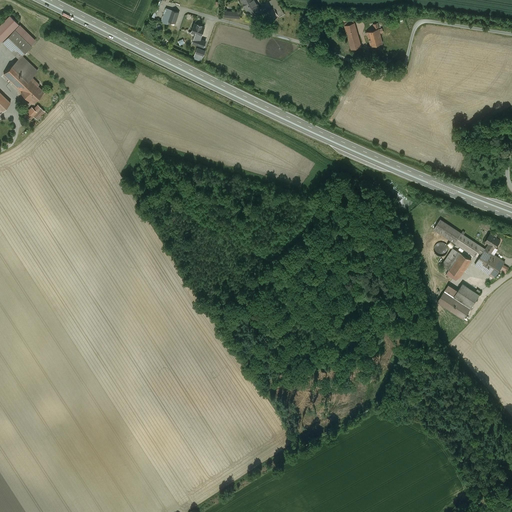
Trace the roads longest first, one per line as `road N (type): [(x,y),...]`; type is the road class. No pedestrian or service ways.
road 1 (trunk): [(37,0),(333,144),(511,217)]
road 2 (trunk): [(511,211),(329,135),(50,0)]
road 3 (unclassified): [(166,4),(395,73),(423,22),(511,34)]
